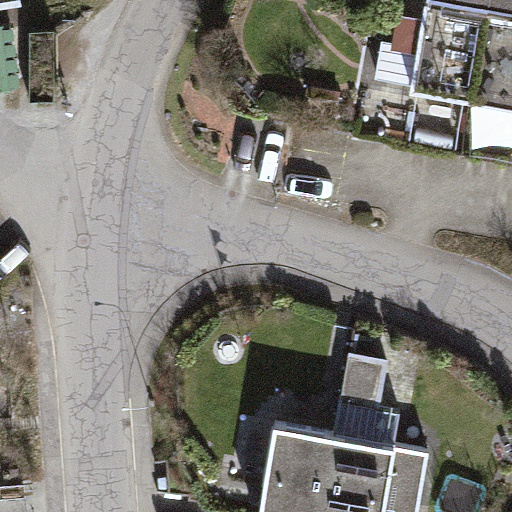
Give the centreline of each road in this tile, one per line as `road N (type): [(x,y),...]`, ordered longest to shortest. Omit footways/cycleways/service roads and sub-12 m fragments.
road 1 (residential): [(100,186),(442,284),(511,319)]
road 2 (unclassified): [(107,511),(92,283),(100,186)]
road 3 (unclassified): [(100,186),(132,47),(165,0)]
